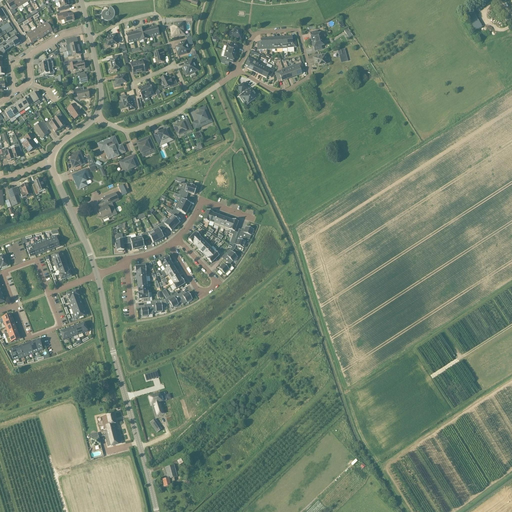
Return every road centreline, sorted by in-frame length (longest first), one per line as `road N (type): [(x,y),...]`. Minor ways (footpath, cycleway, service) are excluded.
road 1 (tertiary): [(156,511),(97,276)]
road 2 (residential): [(252,35),(299,32),(307,78),(280,91),(237,70)]
road 3 (residential): [(201,201),(237,135),(217,85)]
road 4 (residential): [(178,239),(212,277),(210,289),(196,288),(170,245)]
road 5 (residential): [(90,39),(154,12),(174,64)]
road 6 (tertiary): [(97,276),(53,163)]
